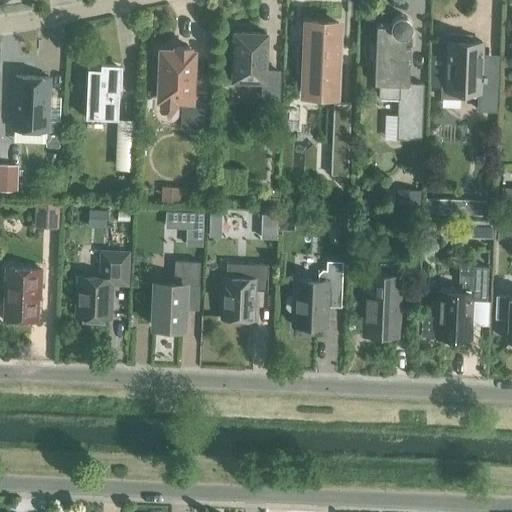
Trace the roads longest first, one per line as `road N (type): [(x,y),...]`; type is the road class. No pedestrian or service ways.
road 1 (residential): [(0,481),(511,505)]
road 2 (residential): [(511,396),(0,375)]
road 3 (residential): [(0,24),(135,0)]
